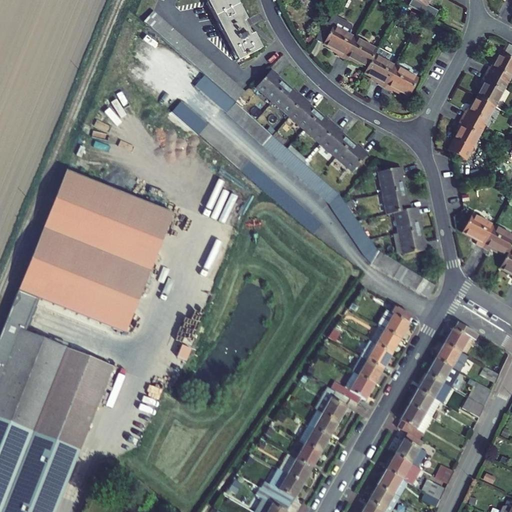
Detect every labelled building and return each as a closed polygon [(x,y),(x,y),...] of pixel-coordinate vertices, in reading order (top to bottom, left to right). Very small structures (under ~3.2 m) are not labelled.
[(235,0),(205,0),(238,61),(261,49),(235,0)] [(411,0),(408,6),(433,19),(438,11),(426,5),(429,0),(411,0)] [(153,12),(144,22),(204,75),(235,103),(244,92),(153,12)] [(315,40),(338,52),(336,55),(343,59),(354,38),(348,35),(352,28),(352,24),(335,16),(331,17),(328,24),(325,22),(315,40)] [(354,38),(343,59),(350,63),(352,60),(367,68),(376,50),(354,38)] [(384,88),(395,67),(398,63),(389,58),(393,50),(380,43),(377,50),(376,50),(367,68),(364,73),(379,81),(377,84),(384,88)] [(485,74),(506,85),(511,73),(511,46),(507,44),(502,54),(500,53),(492,69),(489,67),(485,74)] [(395,67),(384,88),(391,92),(393,89),(408,97),(417,79),(395,67)] [(368,154),(361,148),(359,150),(340,133),(342,132),(329,120),(327,122),(309,105),(310,104),(297,93),(296,94),(277,78),(278,76),(271,70),(256,88),(352,171),(368,154)] [(477,97),(494,107),(506,85),(485,74),(482,81),(485,83),(477,97)] [(204,75),(195,86),(329,205),(365,256),(371,263),(378,252),(338,194),(235,103),(204,75)] [(462,117),(482,129),(494,107),(477,97),(469,112),(466,111),(462,117)] [(321,224),(181,101),(172,111),(313,234),(321,224)] [(482,129),(462,117),(458,124),(461,126),(448,151),(465,161),(482,129)] [(387,214),(395,213),(403,255),(426,250),(424,241),(422,242),(417,217),(419,217),(417,208),(410,210),(408,201),(406,202),(401,177),(403,177),(401,168),(379,172),(387,214)] [(57,192),(17,291),(21,292),(38,299),(123,333),(162,234),(57,192)] [(462,232),(477,241),(476,244),(483,247),(494,227),(471,215),(462,232)] [(491,248),(506,256),(509,251),(511,245),(511,236),(494,227),(483,247),(490,251),(491,248)] [(506,256),(500,268),(511,274),(511,252),(509,251),(506,256)] [(378,252),(371,263),(378,267),(385,255),(379,252),(378,252)] [(390,259),(385,255),(378,267),(383,270),(390,259)] [(396,262),(390,259),(383,270),(388,274),(396,262)] [(401,265),(396,262),(388,274),(394,277),(401,265)] [(407,269),(401,265),(394,277),(399,280),(407,269)] [(412,272),(407,269),(399,280),(405,284),(412,272)] [(418,275),(412,272),(405,284),(410,287),(418,275)] [(423,279),(418,275),(410,287),(416,290),(423,279)] [(429,282),(423,279),(416,290),(421,294),(429,282)] [(434,286),(429,282),(421,294),(427,297),(434,286)] [(38,299),(21,292),(17,291),(0,334),(0,378),(19,330),(25,332),(38,299)] [(387,308),(389,304),(374,295),(372,299),(387,308)] [(411,316),(394,306),(391,311),(392,311),(391,313),(388,312),(380,327),(400,339),(409,324),(408,323),(411,316)] [(453,328),(444,344),(460,353),(468,338),(474,341),(477,335),(457,323),(454,329),(453,328)] [(369,342),(391,354),(400,339),(380,327),(378,326),(369,342)] [(0,511),(54,511),(86,434),(112,367),(66,349),(69,340),(56,335),(53,343),(25,332),(19,330),(0,378),(0,511)] [(369,341),(360,357),(383,369),(391,354),(369,342),(369,341)] [(460,353),(444,344),(435,359),(459,373),(468,358),(460,353)] [(187,346),(183,357),(190,359),(194,348),(187,346)] [(351,372),(353,373),(374,385),(383,369),(360,357),(351,372)] [(435,359),(426,374),(451,388),(459,373),(435,359)] [(499,375),(484,367),(480,375),(495,384),(499,375)] [(349,400),(357,404),(361,398),(365,400),(374,385),(353,373),(345,388),(334,382),(330,389),(349,400)] [(418,389),(440,402),(442,403),(451,388),(426,374),(418,389)] [(484,407),(491,391),(475,382),(468,398),(484,407)] [(349,400),(330,389),(328,387),(315,410),(316,410),(338,423),(347,407),(346,407),(349,400)] [(418,389),(409,404),(431,417),(440,402),(418,389)] [(484,407),(468,398),(462,408),(479,418),(484,407)] [(397,427),(407,433),(419,440),(432,418),(431,417),(409,404),(400,420),(401,421),(397,427)] [(316,410),(308,426),(329,438),(338,423),(316,410)] [(329,438),(308,426),(299,441),(304,444),(320,453),(329,438)] [(394,455),(417,468),(426,452),(419,449),(423,442),(419,440),(407,433),(394,455)] [(304,444),(296,459),(312,468),(320,453),(304,444)] [(288,454),(279,470),(303,483),(312,468),(296,459),(288,454)] [(417,468),(394,455),(386,470),(407,483),(411,484),(419,469),(417,468)] [(441,465),(435,478),(447,484),(453,471),(441,465)] [(264,482),(260,488),(290,506),(303,483),(279,470),(278,470),(270,485),(264,482)] [(407,483),(386,470),(377,485),(399,498),(407,483)] [(426,480),(421,490),(425,493),(439,501),(445,489),(426,480)] [(390,511),(399,498),(377,485),(368,501),(388,511),(390,511)] [(254,511),(286,511),(290,506),(260,488),(255,495),(262,499),(254,511)] [(425,493),(421,500),(436,508),(439,501),(425,493)] [(388,511),(368,501),(361,511),(388,511)]
